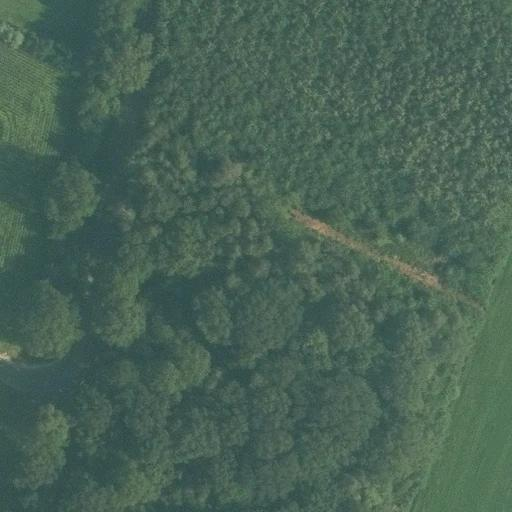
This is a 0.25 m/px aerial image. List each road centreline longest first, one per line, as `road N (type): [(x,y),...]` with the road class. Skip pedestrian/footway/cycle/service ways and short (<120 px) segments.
road 1 (unclassified): [(70,392),(151,0)]
road 2 (unclassified): [(44,511),(70,392)]
